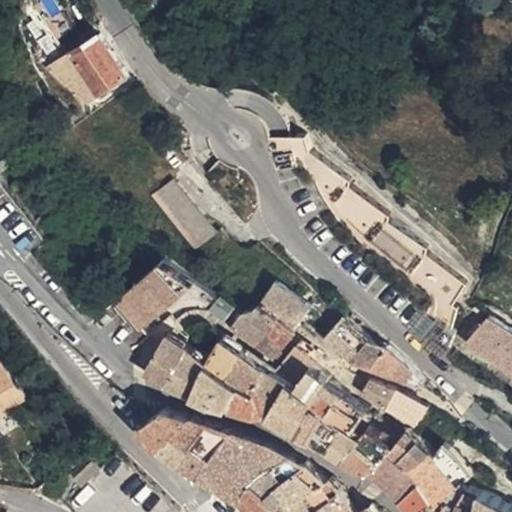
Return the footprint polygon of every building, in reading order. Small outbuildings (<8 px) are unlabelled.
[(129,68),(103,23),(60,49),(87,93),(129,68)] [(433,237),(413,223),(393,210),(396,205),(379,192),(356,176),(359,171),(344,160),(314,139),(311,126),(281,127),(283,148),(299,144),(303,158),(311,180),(323,177),(335,202),(354,236),(394,269),(397,266),(405,257),(412,250),(429,262),(440,273),(447,281),(455,294),(462,285),(467,279),(472,272),(430,243),(433,237)] [(303,158),(299,144),(283,148),(286,162),(303,158)] [(154,190),(198,244),(219,228),(174,173),(154,190)] [(439,293),(439,297),(437,301),(445,307),(459,318),(463,304),(455,294),(447,281),(440,273),(429,262),(412,250),(405,257),(433,280),(434,281),(437,285),(439,289),(439,293)] [(120,292),(144,324),(193,287),(170,255),(120,292)] [(308,324),(323,300),(285,274),(264,298),(308,324)] [(242,319),(283,351),(308,324),(264,298),(261,301),(248,305),(242,319)] [(366,358),(386,333),(359,306),(335,331),(366,358)] [(459,318),(445,307),(438,316),(429,326),(452,346),(463,333),(465,324),(459,318)] [(503,354),(511,343),(511,322),(498,312),(477,336),(494,348),(503,354)] [(151,362),(173,374),(199,341),(173,325),(151,362)] [(191,383),(209,390),(223,395),(237,370),(252,343),(231,327),(214,350),(199,341),(173,374),(182,378),(191,383)] [(413,375),(429,380),(436,374),(403,340),(386,333),(366,358),(381,363),(413,375)] [(333,351),(313,335),(282,364),(306,380),(326,358),(333,351)] [(306,380),(282,364),(252,343),(237,370),(248,376),(234,399),(259,409),(265,405),(276,412),(306,380)] [(511,343),(503,354),(511,360),(511,343)] [(309,430),(341,370),(326,358),(306,380),(276,412),(309,430)] [(0,399),(15,388),(0,369),(0,399)] [(237,370),(223,395),(234,399),(248,376),(237,370)] [(341,370),(309,430),(349,452),(367,422),(376,407),(378,402),(361,388),(362,386),(341,370)] [(397,401),(406,383),(378,372),(374,386),(397,401)] [(421,416),(437,398),(421,388),(406,383),(397,401),(421,416)] [(15,388),(0,399),(0,422),(26,401),(15,388)] [(419,420),(429,430),(440,439),(446,444),(454,437),(468,423),(442,402),(437,398),(421,416),(419,420)] [(187,419),(195,409),(169,401),(163,406),(187,419)] [(163,406),(152,417),(147,422),(167,442),(187,419),(163,406)] [(167,442),(178,451),(189,460),(210,472),(238,422),(210,414),(195,409),(187,419),(167,442)] [(429,430),(419,420),(406,435),(398,444),(408,453),(429,430)] [(398,444),(406,435),(382,421),(376,428),(367,422),(349,452),(375,471),(380,467),(372,455),(379,448),(387,457),(398,444)] [(307,444),(305,443),(295,440),(238,422),(210,472),(250,494),(266,481),(307,444)] [(440,439),(429,430),(408,453),(415,458),(440,439)] [(446,444),(440,439),(415,458),(396,480),(413,496),(423,486),(438,499),(449,493),(459,502),(478,480),(485,468),(454,437),(446,444)] [(285,488),(319,454),(312,448),(307,444),(266,481),(278,495),(285,488)] [(415,458),(408,453),(398,444),(387,457),(379,448),(372,455),(380,467),(396,480),(415,458)] [(120,450),(55,498),(77,511),(164,511),(169,506),(120,450)] [(303,494),(339,473),(329,463),(319,454),(285,488),(296,498),(303,494)] [(318,511),(355,483),(346,468),(339,473),(303,494),(318,511)] [(479,511),(496,484),(478,480),(459,502),(449,493),(438,499),(425,506),(431,511),(479,511)] [(359,511),(370,506),(355,483),(318,511),(303,494),(296,498),(285,488),(278,495),(266,481),(250,494),(257,500),(267,511),(359,511)] [(511,511),(511,493),(496,484),(479,511),(511,511)] [(423,486),(413,496),(425,506),(438,499),(423,486)] [(394,511),(383,497),(370,506),(374,511),(394,511)]
